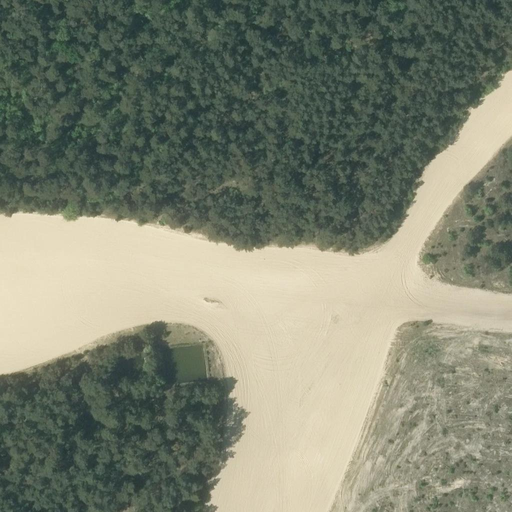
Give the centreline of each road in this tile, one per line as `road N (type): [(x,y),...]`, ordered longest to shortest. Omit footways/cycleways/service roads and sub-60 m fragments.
road 1 (track): [(511,311),(370,310),(175,278),(0,294)]
road 2 (track): [(511,108),(428,201),(342,365),(282,511)]
